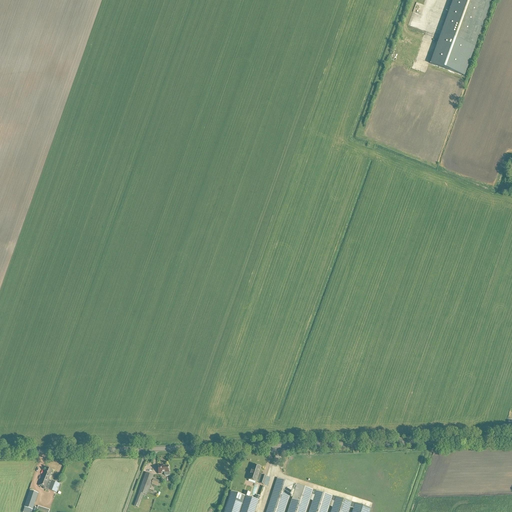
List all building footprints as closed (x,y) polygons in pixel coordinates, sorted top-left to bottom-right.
[(488,0),(452,0),(440,36),(430,64),(464,76),(491,1),(488,0)] [(380,95),(372,104),(378,110),(386,102),(382,99),(383,98),(380,95)] [(261,468),(253,465),(250,475),(249,474),(247,479),(248,479),(248,480),(256,483),(256,482),(260,483),(259,484),(264,485),(266,477),(262,476),(259,475),(261,468)] [(170,473),(169,473),(169,466),(159,466),(158,475),(161,475),(161,473),(165,473),(165,476),(169,476),(170,476),(170,473)] [(39,486),(56,493),(59,484),(50,480),(53,471),(47,468),(46,472),(45,472),(43,477),(42,477),(39,486)] [(147,496),(150,488),(151,488),(152,486),(150,486),(154,476),(146,473),(139,493),(147,496)] [(284,511),(291,492),(294,493),(287,511),(305,511),(311,495),(314,496),(308,511),(327,511),(330,501),(333,502),(330,511),(348,511),(350,507),(353,508),(351,511),(369,511),(371,509),(351,502),(312,490),(277,478),(266,511),(284,511)] [(30,489),(25,505),(33,508),(38,492),(30,489)] [(245,497),(231,492),(224,511),(255,511),(259,501),(245,497)] [(138,508),(143,495),(138,493),(134,506),(138,508)]
